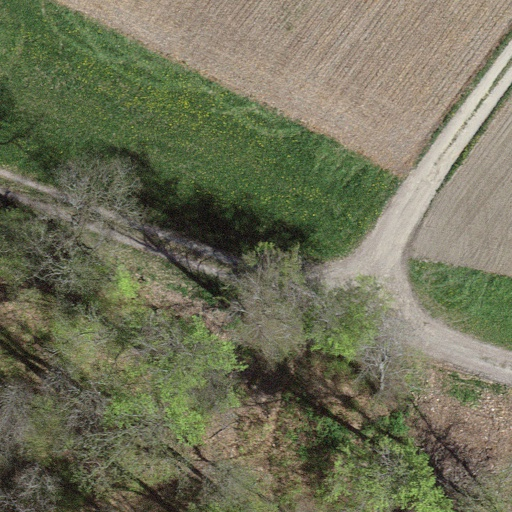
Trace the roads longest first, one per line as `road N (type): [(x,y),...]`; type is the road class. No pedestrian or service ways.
road 1 (track): [(0,174),(344,290)]
road 2 (track): [(511,64),(344,290)]
road 3 (track): [(344,290),(511,327)]
